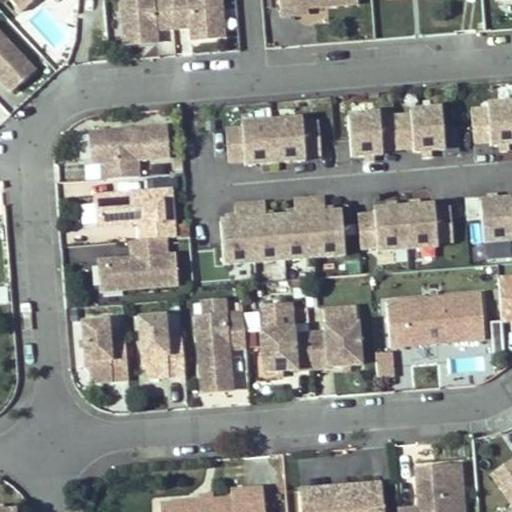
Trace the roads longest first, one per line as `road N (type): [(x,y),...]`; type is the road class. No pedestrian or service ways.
road 1 (residential): [(251,86),(68,99),(32,150),(42,440)]
road 2 (residential): [(42,440),(471,407),(511,385)]
road 3 (residential): [(511,67),(251,86)]
